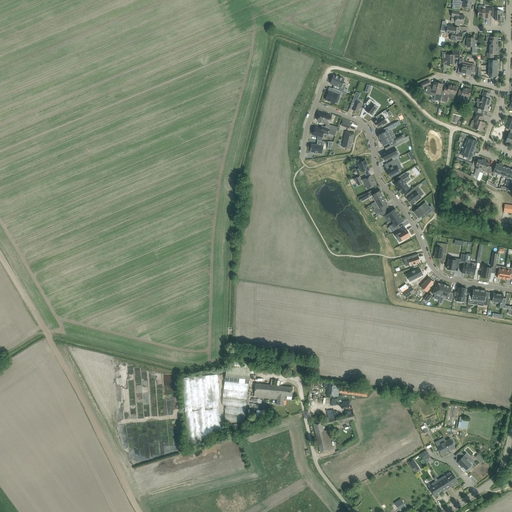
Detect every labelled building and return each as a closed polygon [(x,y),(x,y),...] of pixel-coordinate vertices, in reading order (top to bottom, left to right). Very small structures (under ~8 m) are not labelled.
[(475,0),(464,0),(464,1),(461,1),(461,0),(458,0),(453,0),(452,4),(453,4),(452,8),(460,9),(460,5),(463,6),(463,7),(470,8),(471,2),(475,3),(475,0)] [(478,9),(478,12),(478,17),(482,17),(482,18),(488,18),(488,13),(489,9),(482,9),(482,6),(482,5),(479,5),(479,6),(479,9),(478,9)] [(492,17),(495,17),(495,21),(502,21),(502,17),(503,17),(503,16),(503,13),(503,11),(498,11),(498,7),(493,7),(492,10),(492,17)] [(451,17),(454,17),(454,18),(452,18),(451,18),(451,22),(455,23),(463,24),(465,16),(459,15),(460,11),(452,10),(451,17)] [(462,33),(459,32),(460,28),(453,27),(447,26),(446,33),(452,34),(451,40),(457,41),(457,40),(461,40),(462,33)] [(490,42),(490,47),(498,47),(499,40),(498,40),(498,37),(492,37),(486,36),(486,42),(490,42)] [(467,38),(467,43),(467,47),(472,47),(472,53),(472,55),(477,55),(478,45),(478,40),(474,40),(475,38),(467,38)] [(498,47),(490,47),(489,53),(487,53),(487,58),(493,58),(493,55),(493,54),(498,54),(498,47)] [(445,64),(447,64),(454,65),(454,58),(458,59),(458,52),(452,51),(452,55),(446,55),(446,58),(443,58),(443,64),(445,64)] [(468,65),(466,74),(471,75),(472,72),(474,73),(476,67),(474,67),(475,64),(470,62),(469,66),(468,65)] [(466,74),(468,65),(460,63),(458,69),(461,70),(461,73),(466,74)] [(334,75),(331,84),(339,87),(338,90),(343,92),(346,94),(348,90),(345,88),(341,87),(344,79),(342,78),(341,78),(341,77),(341,78),(338,77),(338,76),(338,77),(337,76),(336,76),(334,75)] [(432,93),(440,95),(442,84),(434,82),(432,93)] [(444,91),(442,95),(441,100),(446,102),(448,97),(449,98),(450,99),(451,99),(452,99),(454,99),(457,87),(449,85),(448,88),(445,87),(444,91)] [(342,92),(332,88),(331,92),(329,91),(326,100),(335,103),(337,96),(340,97),(342,92)] [(460,90),(458,95),(458,97),(463,99),(464,95),(469,97),(471,90),(464,88),(463,91),(460,90)] [(481,100),(480,103),(489,106),(491,100),(489,99),(490,93),(483,91),(481,99),(481,100)] [(356,92),(352,102),(355,103),(352,110),(358,112),(360,106),(362,103),(357,101),(360,93),(356,92)] [(369,106),(365,111),(372,116),(378,108),(374,105),(375,103),(370,99),(366,104),(369,106)] [(489,106),(480,103),(481,104),(480,109),(475,107),(474,111),(477,112),(481,113),(482,110),(488,112),(490,106),(489,106)] [(383,116),(374,122),(378,128),(388,122),(385,118),(389,116),(385,110),(381,113),(383,116)] [(320,113),(317,121),(326,124),(325,127),(330,129),(331,129),(332,125),(329,124),(332,116),(325,113),(324,114),(320,113)] [(474,129),(476,129),(481,131),(482,127),(483,127),(485,123),(481,122),(484,116),(476,113),(474,119),(477,120),(474,129)] [(351,122),(342,119),(340,125),(349,128),(351,122)] [(399,121),(387,127),(389,130),(400,124),(399,121)] [(315,127),(312,135),(318,137),(318,136),(322,138),(324,133),(328,134),(328,133),(330,129),(325,127),(321,125),(320,128),(315,127)] [(384,132),(378,135),(380,141),(390,136),(388,130),(384,132)] [(355,134),(346,132),(342,147),(350,149),(353,139),(355,134)] [(390,136),(380,141),(383,146),(390,142),(393,141),(390,136)] [(461,155),(467,157),(471,159),(478,141),(468,138),(461,155)] [(324,141),(317,140),(317,144),(312,144),(311,144),(310,144),(309,151),(310,152),(322,154),(324,141)] [(397,158),(399,157),(395,147),(382,154),(385,161),(391,157),(393,160),(397,158)] [(393,167),(387,170),(390,177),(400,172),(396,166),(400,164),(397,158),(393,160),(390,161),(393,167)] [(477,171),(480,172),(481,169),(484,161),(478,159),(477,162),(474,161),(473,163),(470,162),(469,165),(472,167),(477,169),(477,171)] [(360,176),(365,174),(364,171),(369,169),(366,160),(361,162),(358,163),(360,168),(357,169),(360,176)] [(483,171),(489,173),(490,172),(492,167),(489,166),(490,163),(484,161),(481,169),(480,172),(483,173),(483,171)] [(493,173),(498,174),(501,166),(496,164),(495,168),(492,167),(490,172),(489,173),(492,174),(493,173)] [(408,170),(398,177),(400,180),(394,184),(398,188),(397,189),(400,193),(401,192),(402,194),(409,188),(403,181),(412,174),(408,170)] [(368,189),(376,185),(373,178),(372,178),(371,175),(362,179),(365,184),(366,183),(368,189)] [(418,186),(411,191),(413,194),(407,199),(412,205),(421,197),(418,193),(421,190),(418,186)] [(372,195),(376,202),(384,197),(380,190),(372,195)] [(388,203),(384,197),(376,202),(375,202),(371,204),(372,204),(375,209),(377,208),(379,212),(380,213),(387,209),(384,205),(388,203)] [(419,207),(413,212),(419,218),(424,214),(426,217),(435,209),(431,205),(426,210),(422,205),(419,207)] [(390,221),(399,215),(399,214),(398,212),(395,208),(386,215),(390,221)] [(404,221),(399,215),(390,221),(391,220),(394,223),(389,226),(393,232),(399,228),(398,225),(404,221)] [(399,230),(393,233),(396,238),(400,236),(402,241),(411,236),(407,229),(400,233),(399,230)] [(442,254),(446,254),(448,244),(441,243),(440,248),(436,247),(435,257),(442,258),(442,254)] [(404,260),(405,264),(411,262),(412,264),(414,264),(416,264),(415,263),(420,262),(418,254),(403,258),(404,260)] [(460,259),(460,265),(463,265),(462,273),(468,274),(470,262),(471,261),(466,260),(467,255),(461,254),(460,259)] [(447,267),(447,269),(455,270),(455,266),(459,266),(460,265),(460,259),(449,257),(448,266),(447,266),(448,266),(448,267),(447,267)] [(470,262),(468,274),(475,275),(476,263),(470,262)] [(496,267),(494,273),(498,274),(497,278),(504,279),(506,267),(496,265),(496,267)] [(481,277),(489,278),(491,268),(483,267),(481,277)] [(412,272),(408,274),(411,281),(416,279),(415,278),(423,274),(420,268),(415,271),(414,270),(412,271),(412,272)] [(426,280),(420,287),(427,292),(430,288),(429,287),(434,282),(429,277),(426,281),(426,280)] [(436,284),(432,293),(441,297),(446,285),(441,283),(440,285),(436,284)] [(446,285),(441,297),(452,301),(453,293),(450,292),(452,288),(446,285)] [(412,287),(406,291),(409,295),(411,294),(411,295),(415,292),(412,287)] [(465,299),(466,288),(458,287),(456,298),(465,299)] [(472,296),(469,295),(468,303),(473,304),(474,300),(478,301),(480,289),(473,288),(472,296)] [(486,290),(480,289),(478,301),(484,301),(484,304),(488,305),(489,298),(485,297),(486,290)] [(504,294),(493,293),(492,301),(500,302),(499,308),(503,308),(504,305),(505,305),(506,298),(503,298),(504,294)] [(276,366),(289,368),(290,357),(278,355),(276,366)] [(226,405),(224,421),(246,422),(250,373),(254,374),(255,365),(234,363),(233,367),(226,366),(223,405),(226,405)] [(218,374),(184,377),(188,434),(194,434),(194,431),(200,431),(201,435),(206,435),(206,431),(211,431),(210,420),(208,420),(208,417),(214,417),(213,409),(220,409),(218,374)] [(255,384),(254,397),(277,399),(277,404),(284,405),(285,396),(292,397),(293,387),(255,384)] [(340,387),(339,392),(367,397),(368,391),(340,387)] [(327,425),(328,427),(355,421),(354,414),(323,422),(324,425),(327,425)] [(470,421),(463,419),(463,417),(461,416),(458,427),(468,429),(470,421)] [(322,422),(318,423),(313,424),(320,452),(333,449),(328,430),(324,431),(322,422)] [(437,446),(442,455),(447,452),(450,450),(454,448),(450,439),(437,446)] [(457,462),(465,471),(473,464),(468,459),(470,457),(466,453),(457,462)] [(414,459),(409,462),(413,469),(416,472),(420,470),(418,466),(414,459)] [(457,480),(456,479),(453,474),(448,477),(446,475),(438,480),(439,482),(442,481),(447,489),(457,482),(456,481),(457,480)] [(433,487),(430,489),(434,497),(447,489),(442,481),(439,482),(438,480),(437,480),(436,477),(434,478),(435,481),(431,484),(433,487)] [(399,500),(394,503),(396,505),(398,508),(400,511),(405,508),(406,507),(401,499),(399,500)]
